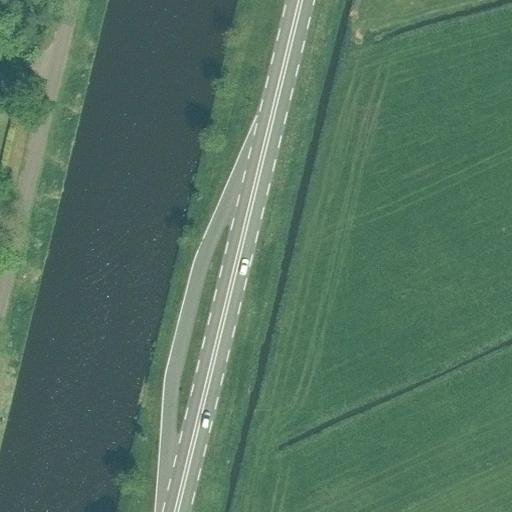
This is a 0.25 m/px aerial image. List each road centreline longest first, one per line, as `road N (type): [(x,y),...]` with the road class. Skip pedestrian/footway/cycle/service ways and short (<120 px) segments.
road 1 (primary): [(174,511),(299,0)]
road 2 (unclassified): [(0,293),(70,0)]
